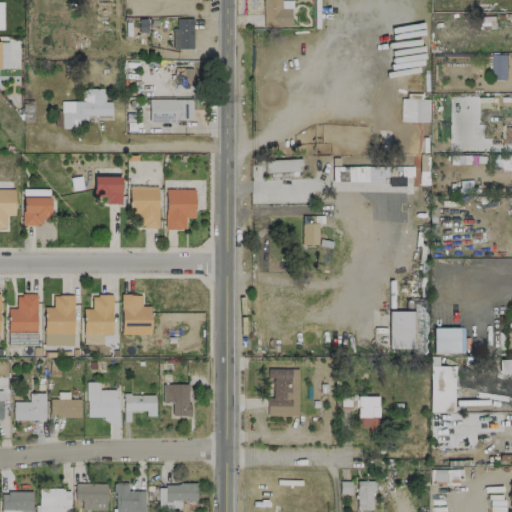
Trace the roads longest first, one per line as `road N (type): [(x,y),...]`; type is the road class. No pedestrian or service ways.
road 1 (tertiary): [(225,0),(226,511)]
road 2 (residential): [(0,449),(362,453)]
road 3 (residential): [(0,258),(226,258)]
